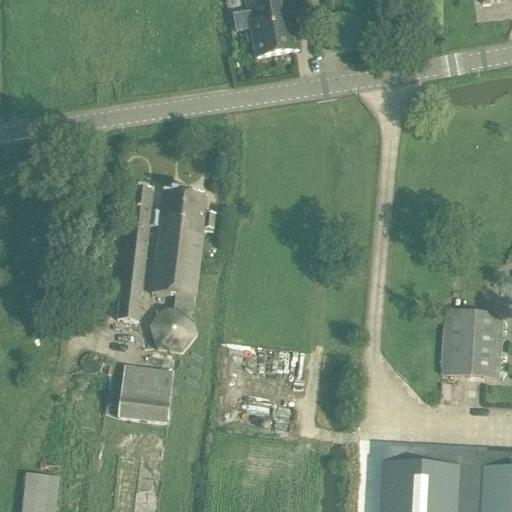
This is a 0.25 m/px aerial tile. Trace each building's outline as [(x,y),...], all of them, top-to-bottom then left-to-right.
[(298,50),(288,0),(244,0),(247,14),(233,16),(236,34),(251,32),(255,58),(298,50)] [(149,229),(151,214),(153,193),(133,190),(131,209),(107,206),(106,220),(129,223),(117,322),(137,325),(149,229)] [(151,214),(149,229),(160,230),(152,296),(174,298),(173,312),(163,311),(149,329),(157,352),(182,356),(197,337),(189,315),(193,316),(194,300),(202,231),(214,233),(215,217),(204,216),(206,199),(164,194),(161,215),(151,214)] [(499,380),(503,317),(445,313),(441,376),(499,380)] [(165,425),(171,375),(126,369),(120,420),(165,425)] [(383,467),(380,511),(480,511),(482,472),(383,467)] [(511,511),(511,473),(482,472),(480,511),(511,511)] [(56,511),(60,480),(26,476),(21,511),(56,511)]
